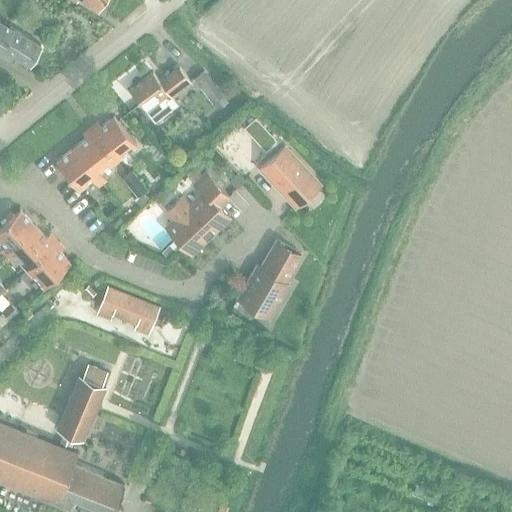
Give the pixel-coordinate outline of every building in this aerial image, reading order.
[(12,55),(28,64),(39,45),(0,21),(0,53),(9,59),(12,55)] [(178,103),(172,95),(190,81),(179,66),(160,81),(153,71),(129,90),(147,114),(149,113),(155,121),(178,103)] [(225,92),(223,93),(204,68),(192,77),(217,108),(229,98),(225,92)] [(93,131),(115,159),(135,143),(112,115),(93,131)] [(276,139),(255,118),(245,127),(265,149),(276,139)] [(93,131),(74,145),(96,174),(98,172),(115,159),(93,131)] [(72,147),(55,161),(60,167),(65,174),(77,189),(90,178),(97,186),(103,182),(105,180),(98,172),(96,174),(74,145),(72,147)] [(260,167),(295,206),(320,183),(284,145),(260,167)] [(128,173),(123,177),(137,196),(134,198),(140,205),(147,200),(142,193),(147,189),(133,169),(128,173)] [(190,253),(230,215),(219,205),(229,196),(207,172),(196,182),(203,191),(188,205),(180,196),(166,209),(174,218),(166,227),(190,253)] [(9,249),(35,224),(20,208),(0,226),(0,239),(5,245),(9,249)] [(26,268),(52,243),(35,224),(9,249),(5,245),(0,250),(0,255),(4,259),(12,252),(26,268)] [(289,283),(285,281),(301,254),(276,239),(260,267),(256,265),(238,297),(270,316),(289,283)] [(52,243),(26,268),(43,286),(70,262),(52,243)] [(0,290),(5,296),(16,287),(0,267),(0,290)] [(151,327),(159,305),(107,285),(99,306),(151,327)] [(1,310),(9,319),(18,310),(10,302),(1,310)] [(78,374),(56,427),(64,430),(59,443),(70,447),(75,435),(83,438),(105,385),(104,385),(110,371),(88,362),(82,376),(78,374)] [(0,419),(0,479),(56,502),(56,503),(71,509),(75,498),(109,511),(112,511),(124,484),(72,463),(77,450),(70,447),(59,443),(0,419)]
